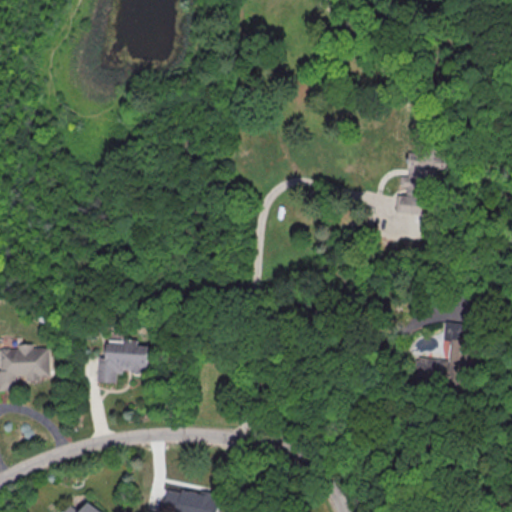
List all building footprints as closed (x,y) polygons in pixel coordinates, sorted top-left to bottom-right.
[(420,119),(439,120),(438,147),(446,148),(446,152),(458,153),(457,174),(441,173),(440,188),(433,187),(432,215),(398,213),(398,203),(399,194),(409,195),(410,188),(403,188),(403,176),(410,176),(410,166),(413,161),(417,160),(420,119)] [(467,383),(471,322),(446,320),(443,359),(416,357),(415,380),(467,383)] [(149,344),(107,343),(106,355),(99,355),(98,381),(116,382),(117,372),(148,373),(149,344)] [(0,389),(16,389),(16,375),(26,375),(26,380),(51,379),(50,344),(18,345),(18,348),(0,348),(0,389)] [(217,511),(220,496),(167,486),(162,511),(217,511)] [(70,503),(63,511),(103,511),(88,501),(81,511),(70,503)]
